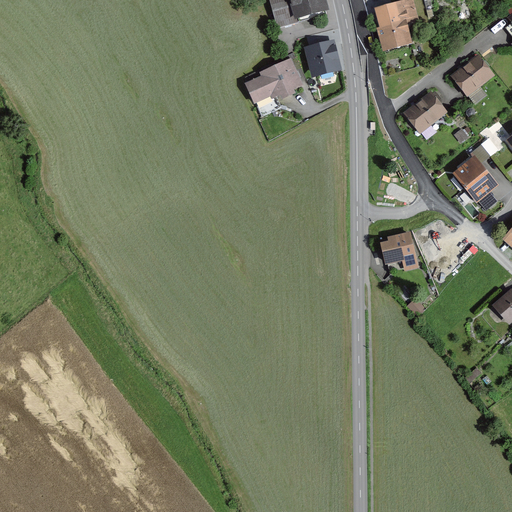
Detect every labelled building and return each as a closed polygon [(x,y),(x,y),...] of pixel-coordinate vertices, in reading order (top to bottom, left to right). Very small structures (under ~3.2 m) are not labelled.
[(326,15),(324,7),(325,7),(323,0),(269,0),(277,27),(299,21),(299,22),(326,15)] [(387,47),(406,42),(401,24),(416,20),(411,2),(378,11),(382,28),(379,29),(382,42),(386,41),(387,47)] [(309,46),(316,74),(336,69),(329,41),(309,46)] [(477,58),(454,76),(468,94),(491,76),(477,58)] [(279,108),(274,96),(300,84),(296,75),(291,77),(285,64),(246,81),(262,116),(279,108)] [(430,95),(407,113),(420,131),(444,113),(430,95)] [(456,135),(461,141),(466,137),(461,131),(456,135)] [(490,153),(496,150),(491,137),(484,140),(490,153)] [(474,159),(456,174),(466,187),(485,172),(474,159)] [(477,200),(495,185),(485,172),(466,187),(477,200)] [(417,266),(409,234),(390,238),(391,242),(382,245),(386,263),(404,259),(406,269),(417,266)] [(511,292),(497,305),(510,320),(511,318),(511,292)] [(410,306),(416,313),(422,308),(415,301),(410,306)]
